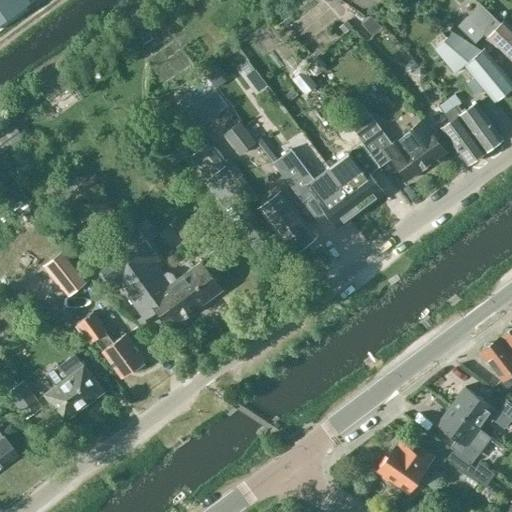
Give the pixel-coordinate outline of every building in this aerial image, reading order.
[(29,0),(0,0),(0,23),(31,1),(29,0)] [(496,47),(498,46),(511,59),(511,28),(503,20),(500,24),(479,4),(457,27),(475,43),(483,35),(496,47)] [(454,74),(465,65),(494,101),(511,87),(511,81),(484,49),(483,50),(454,32),(434,49),(454,74)] [(60,65),(37,81),(50,100),(73,82),(60,65)] [(306,94),(317,86),(304,69),(293,78),(306,94)] [(455,94),(448,100),(459,115),(485,151),(503,139),(476,102),(467,109),(455,94)] [(485,151),(459,115),(448,100),(440,106),(450,121),(442,127),(468,163),(485,151)] [(347,120),(381,166),(392,158),(408,180),(446,152),(423,120),(392,143),(365,107),(347,120)] [(261,121),(251,109),(241,117),(251,130),(261,121)] [(0,155),(24,137),(11,118),(0,126),(0,155)] [(257,142),(240,121),(223,134),(240,155),(257,142)] [(207,180),(226,165),(209,142),(190,157),(207,180)] [(297,193),(308,185),(299,173),(306,168),(291,149),(273,161),(297,193)] [(365,167),(342,185),(361,209),(384,192),(365,167)] [(337,227),(361,209),(342,185),(319,202),(337,227)] [(27,223),(46,208),(29,187),(10,203),(27,223)] [(288,202),(282,194),(281,192),(259,209),(260,211),(266,218),(293,253),(316,237),(288,202)] [(198,212),(178,229),(190,244),(209,228),(198,212)] [(170,326),(222,290),(201,260),(171,282),(156,262),(160,259),(137,226),(94,257),(116,289),(121,286),(144,318),(157,309),(170,326)] [(68,296),(89,278),(66,248),(44,266),(68,296)] [(126,333),(114,342),(106,332),(108,331),(94,311),(77,323),(90,342),(95,339),(103,350),(123,376),(145,360),(126,333)] [(511,325),(499,336),(511,351),(511,325)] [(511,351),(499,336),(480,350),(501,378),(499,380),(504,388),(510,383),(511,386),(511,351)] [(44,393),(64,419),(102,391),(83,364),(82,365),(74,354),(51,370),(56,377),(53,379),(57,384),(44,393)] [(38,410),(17,382),(6,392),(15,404),(15,405),(26,419),(38,410)] [(464,386),(450,405),(477,426),(486,414),(505,428),(511,420),(511,403),(507,400),(498,411),(492,406),(492,407),(464,386)] [(463,445),(477,426),(450,405),(436,424),(463,445)] [(0,466),(16,455),(0,433),(0,466)] [(394,447),(377,470),(406,491),(432,456),(418,446),(414,452),(400,442),(395,448),(394,447)] [(511,469),(511,452),(494,443),(487,455),(511,469)] [(495,474),(480,462),(479,462),(475,467),(470,464),(471,463),(453,450),(446,459),(464,472),(465,471),(486,487),(495,474)]
